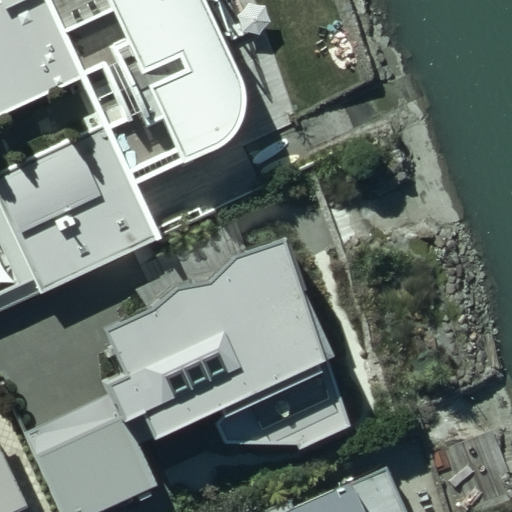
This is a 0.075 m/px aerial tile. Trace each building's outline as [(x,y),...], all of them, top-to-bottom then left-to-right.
[(10,0),(0,0),(0,109),(50,87),(10,0)] [(69,0),(90,44),(76,50),(76,53),(76,55),(76,58),(76,61),(76,63),(76,66),(76,68),(77,71),(77,73),(78,76),(78,78),(79,81),(80,83),(81,86),(82,88),(82,91),(83,93),(85,95),(86,97),(87,100),(88,102),(90,104),(91,106),(92,109),(94,111),(96,113),(97,115),(99,117),(101,118),(103,120),(104,122),(106,124),(108,125),(110,127),(112,129),(125,122),(147,168),(194,144),(195,143),(197,142),(198,140),(200,139),(201,138),(203,136),(204,135),(205,133),(206,131),(207,130),(208,128),(209,126),(210,125),(211,123),(212,121),(212,119),(213,117),(213,115),(214,113),(214,111),(214,110),(214,108),(215,106),(215,104),(215,102),(214,100),(214,98),(214,96),(213,94),(213,92),(212,90),(212,88),(211,86),(210,85),(209,83),(169,0),(69,0)] [(0,306),(131,246),(77,129),(4,163),(6,167),(0,169),(0,280),(2,285),(0,286),(0,306)] [(333,288),(199,241),(151,375),(177,384),(18,458),(43,511),(154,511),(271,458),(281,429),(310,439),(329,385),(303,376),(333,288)] [(403,511),(384,469),(322,497),(318,490),(270,511),(403,511)]
